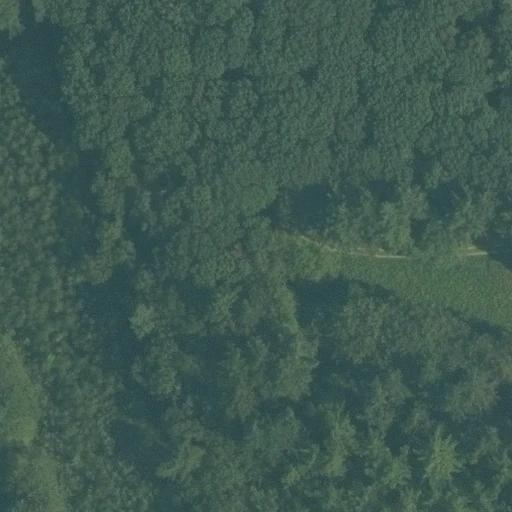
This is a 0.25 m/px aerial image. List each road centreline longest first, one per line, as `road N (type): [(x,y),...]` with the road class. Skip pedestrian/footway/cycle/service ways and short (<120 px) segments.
road 1 (track): [(190,511),(45,0)]
road 2 (track): [(511,247),(363,256),(302,238),(212,102),(195,35),(202,0)]
road 3 (track): [(302,238),(235,330),(227,404),(258,511)]
